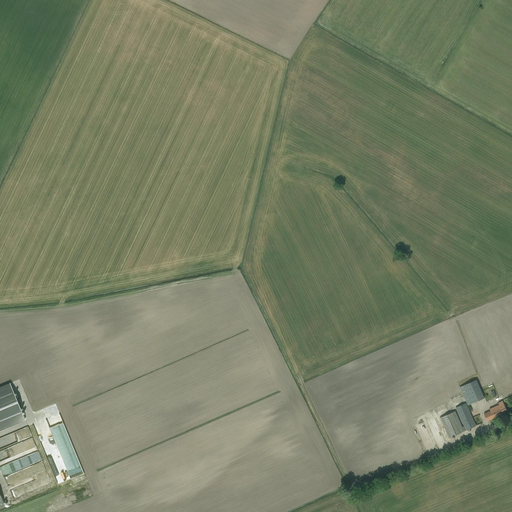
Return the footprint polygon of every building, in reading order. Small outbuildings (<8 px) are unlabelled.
[(460,387),(466,401),(468,405),(484,398),(476,380),(460,387)] [(10,383),(0,386),(0,430),(25,420),(10,383)] [(498,403),(499,405),(490,409),(489,411),(484,414),(487,421),(507,412),(503,401),(498,403)] [(440,418),(447,433),(449,438),(476,426),(474,421),(466,403),(456,408),(464,426),(462,427),(455,411),(440,418)] [(23,430),(26,440),(35,437),(31,427),(23,430)] [(13,449),(0,453),(1,453),(0,453),(0,457),(0,459),(7,457),(7,456),(19,452),(19,450),(22,449),(21,447),(18,448),(17,446),(12,448),(13,449)]
